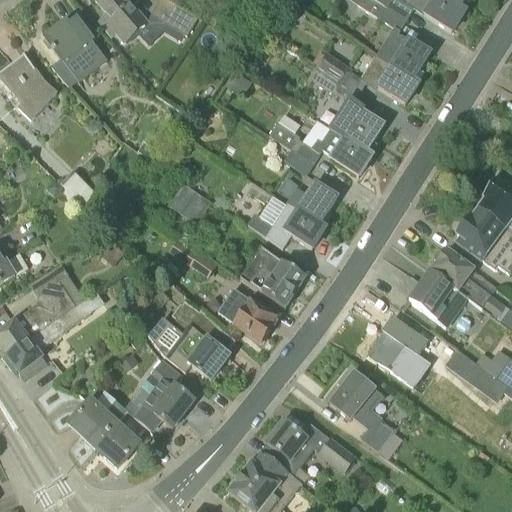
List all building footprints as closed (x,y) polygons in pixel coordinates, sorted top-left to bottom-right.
[(99,0),(96,3),(108,17),(99,24),(112,39),(116,36),(125,45),(146,26),(130,8),(134,4),(130,0),(99,0)] [(198,22),(174,7),(162,0),(161,0),(150,18),(186,40),(198,22)] [(370,1),(368,0),(360,0),(355,8),(397,35),(405,24),(370,1)] [(400,0),(399,3),(393,0),(371,0),(370,1),(405,24),(412,12),(423,19),(423,18),(451,36),(464,15),(440,0),(400,0)] [(458,11),(465,0),(440,0),(464,15),(465,15),(458,11)] [(65,29),(45,44),(77,86),(106,64),(75,24),(67,30),(65,29)] [(394,37),(378,62),(411,83),(428,56),(407,43),(403,40),(398,39),(394,37)] [(23,59),(0,78),(0,84),(9,96),(13,93),(25,107),(19,113),(32,126),(57,98),(43,85),(41,87),(33,75),(34,75),(23,59)] [(320,70),(342,84),(360,96),(366,85),(327,60),(320,70)] [(376,91),(404,109),(417,87),(411,83),(378,62),(365,81),(377,89),(376,91)] [(360,96),(342,84),(334,96),(352,107),(360,96)] [(364,156),(365,155),(382,129),(360,115),(343,142),(364,156)] [(343,142),(333,135),(332,136),(329,134),(320,147),(316,145),(311,153),(301,147),(303,144),(276,127),(268,141),(290,155),(312,169),(321,155),(331,161),(329,163),(357,181),(371,159),(365,155),(364,156),(343,142)] [(312,169),(290,155),(283,166),(305,180),(312,169)] [(73,176),(61,189),(83,209),(92,194),(73,176)] [(477,213),(508,236),(511,239),(511,188),(507,185),(503,189),(496,184),(493,187),(490,186),(486,186),(484,189),(482,192),(483,195),(485,198),(483,201),(485,202),(477,213)] [(318,228),(335,201),(314,187),(306,199),(296,193),(286,208),(318,228)] [(196,228),(210,206),(182,188),(168,210),(196,228)] [(282,252),(290,240),(310,253),(324,232),(318,228),(286,208),(274,227),(274,228),(273,230),(275,231),(267,243),(282,252)] [(468,222),(465,226),(461,226),(457,230),(459,235),(456,238),(463,244),(460,249),(485,267),(495,274),(498,270),(509,278),(511,274),(511,239),(508,236),(477,213),(470,223),(468,222)] [(267,243),(275,231),(273,230),(255,218),(247,230),(267,243)] [(259,251),(240,283),(283,312),(304,281),(259,251)] [(217,272),(196,258),(186,252),(179,263),(210,282),(217,272)] [(435,267),(430,275),(466,301),(481,312),(483,310),(497,320),(506,308),(492,298),(496,291),(472,273),(445,254),(444,255),(440,255),(436,256),(434,259),(434,264),(435,267)] [(0,289),(15,279),(28,272),(19,258),(3,268),(0,264),(0,289)] [(0,360),(2,363),(59,321),(75,310),(59,287),(68,281),(60,270),(29,290),(43,311),(47,308),(52,315),(32,329),(25,319),(0,335),(0,360)] [(445,331),(466,301),(430,275),(408,304),(445,331)] [(217,317),(235,329),(263,346),(278,322),(246,302),(233,293),(217,317)] [(76,312),(75,310),(59,321),(2,363),(11,375),(14,372),(24,387),(47,370),(37,356),(105,309),(96,297),(76,312)] [(189,329),(181,339),(162,322),(148,341),(164,362),(185,377),(191,370),(210,384),(228,360),(209,346),(210,345),(189,329)] [(376,365),(414,391),(430,367),(417,359),(426,347),(393,322),(383,336),(392,342),(376,365)] [(503,390),(511,396),(511,358),(504,370),(496,381),(475,366),(456,352),(444,369),(493,404),(503,390)] [(475,366),(496,381),(504,370),(483,355),(475,366)] [(140,391),(150,400),(158,407),(140,427),(150,435),(160,422),(171,432),(194,405),(175,389),(182,381),(162,365),(140,391)] [(353,376),(329,408),(349,424),(350,423),(367,435),(360,445),(377,457),(393,436),(365,415),(379,397),(376,394),(353,376)] [(72,425),(97,448),(116,427),(127,415),(115,404),(104,416),(91,404),(72,425)] [(306,442),(284,425),(261,453),(292,480),(315,451),(305,443),(306,442)] [(139,447),(116,427),(97,448),(106,456),(103,459),(117,471),(139,447)] [(344,476),(355,463),(330,444),(320,458),(344,476)] [(283,511),(302,488),(292,480),(261,453),(227,497),(247,511),(283,511)]
